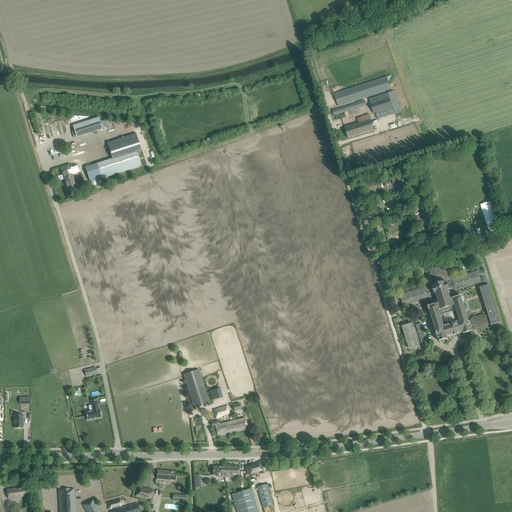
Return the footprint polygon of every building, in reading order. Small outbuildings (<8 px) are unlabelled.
[(386,76),(332,94),(332,95),(333,97),(335,96),(338,106),(390,89),(386,76)] [(369,99),(374,113),(375,113),(377,119),(401,111),(394,91),(369,99)] [(332,112),(333,112),(334,115),(365,105),(363,100),(357,102),(357,103),(332,111),(333,111),(332,112)] [(345,128),(348,138),(374,130),(369,114),(357,118),(359,123),(345,128)] [(100,117),(73,124),(76,136),(103,129),(100,117)] [(334,120),(336,129),(343,127),(341,118),(334,120)] [(141,149),(136,134),(132,135),(107,143),(112,159),(137,151),(136,151),(141,149)] [(137,151),(112,159),(85,168),(90,182),(141,166),(137,151)] [(60,168),(67,189),(76,187),(69,165),(60,168)] [(497,231),(489,202),(479,204),(487,234),(497,231)] [(488,320),(490,319),(492,325),(501,322),(489,285),(480,288),(488,315),(487,315),(486,316),(485,316),(482,316),(481,316),(480,316),(477,317),(476,317),(475,318),(474,318),(473,319),(472,320),(471,321),(470,322),(469,322),(461,296),(458,297),(457,295),(455,290),(482,282),(480,276),(483,274),(482,269),(478,270),(452,278),(450,274),(446,271),(441,270),(441,268),(439,267),(437,267),(435,268),(434,268),(432,269),(430,270),(429,271),(430,273),(427,277),(426,282),(426,287),(400,295),(403,307),(429,298),(431,304),(433,303),(434,305),(428,307),(436,332),(434,332),(436,338),(438,337),(439,341),(448,339),(447,337),(463,332),(463,334),(472,331),(470,325),(471,325),(473,324),(474,324),(475,324),(476,324),(478,324),(479,324),(480,324),(481,324),(483,323),(484,323),(485,322),(486,322),(487,321),(488,320)] [(402,326),(409,349),(418,346),(411,324),(402,326)] [(96,368),(85,371),(86,376),(97,373),(96,368)] [(183,375),(194,408),(209,403),(199,370),(183,375)] [(86,412),(87,420),(101,417),(101,415),(102,415),(101,412),(100,412),(100,409),(99,410),(97,400),(90,401),(92,411),(86,412)] [(222,416),(226,414),(230,413),(227,406),(218,408),(213,410),(216,418),(222,416)] [(24,415),(15,415),(15,428),(24,428),(24,415)] [(245,418),(220,424),(219,420),(211,422),(212,427),(215,426),(217,435),(247,427),(245,418)] [(248,474),(249,477),(263,473),(259,462),(245,465),(247,473),(248,474)] [(224,475),(224,466),(221,466),(221,467),(213,466),(213,475),(220,475),(220,477),(221,477),(221,475),(224,475)] [(240,466),(224,466),(224,475),(240,475),(240,466)] [(157,479),(171,480),(176,480),(176,472),(157,470),(157,479)] [(257,487),(263,508),(272,505),(266,484),(257,487)] [(135,496),(151,500),(154,490),(138,486),(135,496)] [(7,490),(8,499),(28,496),(26,487),(7,490)] [(232,494),(237,511),(258,511),(251,488),(232,494)] [(59,490),(59,501),(61,501),(62,505),(60,505),(59,511),(74,511),(74,504),(72,504),(72,490),(68,490),(68,491),(65,491),(64,490),(59,490)] [(100,511),(93,499),(93,500),(83,505),(86,511),(100,511)] [(121,506),(122,504),(121,499),(107,502),(109,510),(120,507),(121,506)]
